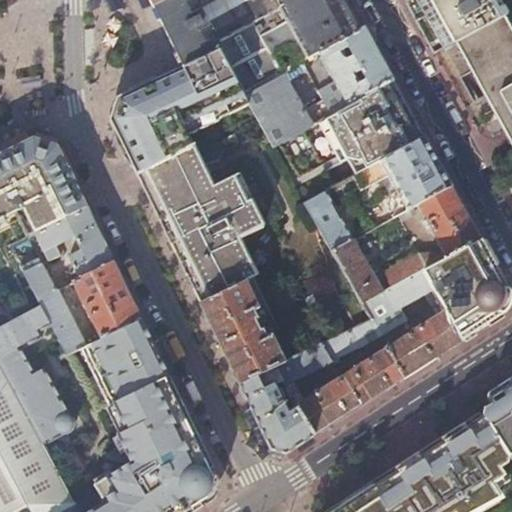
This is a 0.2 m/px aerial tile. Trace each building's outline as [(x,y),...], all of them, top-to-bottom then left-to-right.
[(219,51),(244,95),(281,75),(271,56),(290,45),(301,64),(319,54),(365,28),(350,2),(349,0),(166,0),(153,7),(182,68),(183,69),(219,51)] [(422,30),(437,56),(457,45),(511,15),(511,0),(410,0),(407,2),(422,30)] [(511,147),(511,15),(457,45),(511,147)] [(347,106),(394,81),(382,60),(365,28),(319,54),(338,90),(347,106)] [(246,98),(244,95),(219,51),(183,69),(182,68),(162,78),(113,101),(108,115),(137,175),(197,146),(188,129),(204,121),(207,127),(219,121),(222,118),(230,114),(227,108),(246,98)] [(281,75),(244,95),(246,98),(273,147),(313,125),(304,110),(296,95),(284,73),(281,75)] [(329,116),(318,122),(339,163),(327,170),(337,188),(362,174),(426,139),(412,114),(394,81),(347,106),(331,115),(329,116)] [(304,110),(313,125),(318,122),(329,116),(331,115),(347,106),(338,90),(334,92),(330,87),(319,93),(323,100),(304,110)] [(376,219),(380,227),(417,206),(452,187),(426,139),(362,174),(369,187),(388,177),(403,204),(376,219)] [(0,227),(7,225),(4,219),(15,214),(27,239),(36,235),(87,210),(75,185),(68,171),(57,149),(34,141),(0,157),(0,227)] [(217,188),(197,146),(137,175),(201,305),(246,283),(253,279),(260,276),(243,241),(265,230),(267,225),(255,202),(251,204),(238,178),(217,188)] [(69,170),(68,171),(74,184),(75,185),(76,185),(69,170)] [(385,279),(391,290),(422,273),(481,239),(469,217),(452,187),(417,206),(426,222),(423,224),(427,231),(429,229),(443,253),(420,255),(386,274),(385,279)] [(326,193),(306,204),(333,253),(353,242),(326,193)] [(81,281),(114,265),(101,239),(87,210),(36,235),(42,249),(37,251),(40,256),(44,254),(48,262),(59,257),(55,247),(74,238),(81,253),(69,258),(81,281)] [(509,312),(511,297),(511,295),(499,272),(481,239),(422,273),(461,342),(509,312)] [(353,242),(333,253),(363,306),(383,295),(353,242)] [(20,269),(38,301),(55,293),(38,261),(20,269)] [(100,339),(141,320),(128,294),(114,265),(81,281),(73,285),(100,339)] [(386,391),(461,342),(422,273),(391,290),(383,295),(363,306),(372,321),(285,364),(276,368),(283,382),(297,408),(315,436),(386,391)] [(246,283),(201,305),(241,386),(276,368),(285,364),(272,337),(279,333),(277,328),(267,334),(264,329),(261,330),(251,311),(254,310),(252,305),(256,303),(246,283)] [(86,346),(58,292),(55,293),(38,301),(41,307),(53,330),(67,355),(80,349),(86,346)] [(0,327),(0,361),(43,443),(74,428),(43,367),(33,373),(20,348),(53,330),(41,307),(0,327)] [(212,475),(169,378),(156,352),(141,320),(100,339),(86,346),(80,349),(89,359),(95,369),(100,379),(107,405),(120,432),(113,437),(130,466),(106,479),(113,496),(87,511),(180,511),(209,496),(212,475)] [(61,511),(76,504),(43,443),(0,361),(0,511),(61,511)] [(276,368),(241,386),(273,450),(287,454),(315,436),(297,408),(290,412),(286,403),(287,401),(282,390),(279,390),(277,386),(283,382),(276,368)] [(511,380),(510,381),(511,381),(511,384),(487,399),(491,404),(485,408),(483,415),(511,458),(511,380)] [(475,511),(500,497),(492,485),(506,476),(501,468),(507,465),(511,464),(511,458),(483,415),(470,423),(445,440),(406,465),(361,495),(334,511),(475,511)]
